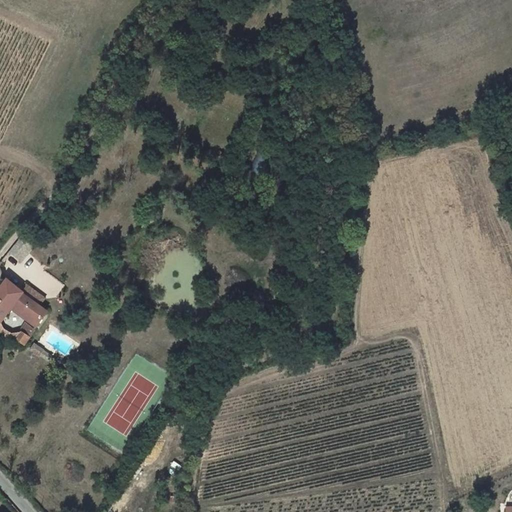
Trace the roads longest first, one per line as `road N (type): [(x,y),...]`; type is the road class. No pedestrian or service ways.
road 1 (track): [(191,511),(211,402),(233,384),(351,348),(368,146),(341,47),(301,0)]
road 2 (track): [(0,256),(59,189),(134,51),(175,0)]
road 3 (track): [(351,348),(416,334),(446,511)]
